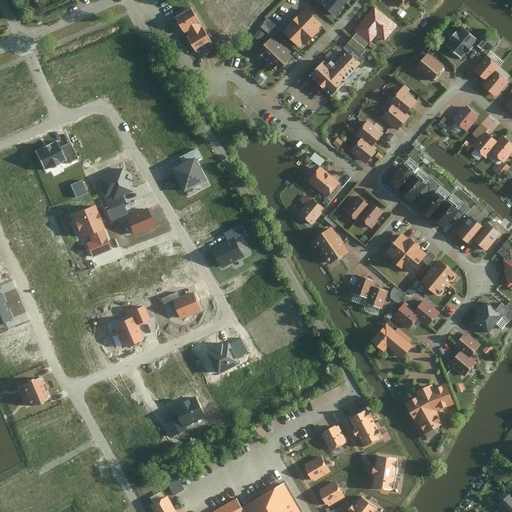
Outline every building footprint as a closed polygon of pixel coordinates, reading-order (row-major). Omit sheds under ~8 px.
[(319,0),(318,2),(334,15),(347,0),(319,0)] [(305,7),(281,33),(300,51),(324,25),(305,7)] [(385,40),(397,26),(374,7),(354,31),(356,33),(351,38),(365,50),(378,35),(385,40)] [(212,43),(192,9),(176,18),(197,53),(212,43)] [(268,18),(261,26),(275,37),(281,29),(268,18)] [(478,42),(463,30),(459,35),(455,31),(449,39),(451,41),(446,48),(463,61),(478,42)] [(484,46),(492,50),(496,41),(483,35),(477,46),(482,49),(484,46)] [(272,39),(259,53),(279,72),(292,58),(272,39)] [(324,62),(309,78),(328,96),(359,64),(347,53),(336,65),(331,61),(327,65),(324,62)] [(427,54),(415,70),(432,83),(444,67),(427,54)] [(496,73),(500,68),(484,55),(472,70),(488,82),(496,73)] [(482,88),(495,99),(508,84),(496,73),(488,82),(482,88)] [(411,90),(404,84),(388,101),(392,105),(403,114),(416,100),(408,93),(411,90)] [(466,132),(477,119),(481,114),(468,104),(464,109),(462,107),(451,120),(466,132)] [(397,129),(407,117),(403,114),(392,105),(382,118),(397,129)] [(438,124),(444,128),(450,119),(445,115),(438,124)] [(374,127),(368,122),(356,135),(361,140),(371,149),(384,135),(380,132),(384,128),(378,123),(374,127)] [(498,144),(482,130),(467,148),(483,161),(490,153),(498,144)] [(333,143),(339,148),(343,143),(338,138),(333,143)] [(498,144),(490,153),(504,165),(511,154),(511,144),(503,138),(498,144)] [(371,149),(361,140),(350,153),(365,165),(376,152),(371,149)] [(56,142),(35,152),(44,170),(65,160),(56,142)] [(412,158),(418,150),(410,144),(404,151),(412,158)] [(196,159),(174,169),(184,190),(206,180),(196,159)] [(340,184),(319,167),(307,181),(328,199),(340,184)] [(411,175),(403,168),(387,186),(396,193),(411,175)] [(123,169),(98,179),(103,191),(108,189),(113,199),(132,191),(123,169)] [(405,201),(420,183),(411,175),(396,193),(405,201)] [(324,211),(305,195),(299,202),(306,207),(298,216),(311,227),(324,211)] [(357,220),(368,207),(356,197),(342,214),(354,224),(357,220)] [(431,222),(444,206),(433,197),(420,213),(431,222)] [(368,229),(381,213),(371,204),(368,207),(357,220),(368,229)] [(441,231),(454,215),(444,206),(431,222),(441,231)] [(94,207),(74,215),(83,237),(89,234),(93,243),(100,240),(96,231),(103,229),(94,207)] [(147,210),(127,218),(134,234),(154,226),(147,210)] [(470,242),(482,228),(470,218),(456,236),(468,245),(470,242)] [(487,255),(503,235),(486,222),(482,228),(470,242),(487,255)] [(341,240),(333,228),(313,241),(320,253),(341,240)] [(427,256),(402,235),(386,254),(394,260),(391,264),(400,271),(403,268),(411,275),(427,256)] [(111,249),(106,237),(100,240),(93,243),(88,244),(93,257),(111,249)] [(236,239),(212,250),(221,268),(244,257),(236,239)] [(328,265),(348,253),(341,240),(320,253),(328,265)] [(456,277),(438,262),(430,271),(448,287),(456,277)] [(421,282),(438,297),(448,287),(430,271),(421,282)] [(374,288),(375,282),(359,277),(354,293),(370,298),(374,288)] [(399,302),(405,293),(395,287),(389,296),(399,302)] [(368,306),(382,311),(388,293),(374,288),(370,298),(368,306)] [(195,293),(175,300),(182,318),(201,311),(195,293)] [(418,316),(426,324),(437,313),(425,301),(414,313),(418,316)] [(407,329),(418,316),(414,313),(403,304),(393,317),(407,329)] [(502,318),(486,304),(471,321),(487,334),(502,318)] [(134,318),(114,325),(123,348),(142,340),(134,318)] [(402,359),(412,347),(386,326),(372,343),(384,352),(388,348),(402,359)] [(469,358),(479,346),(465,334),(455,346),(462,351),(469,358)] [(229,343),(210,354),(221,373),(240,363),(229,343)] [(463,378),(476,364),(469,358),(462,351),(449,365),(463,378)] [(23,385),(27,395),(44,389),(39,378),(23,385)] [(453,405),(446,385),(433,390),(431,385),(414,391),(416,396),(403,402),(422,435),(443,425),(436,413),(453,405)] [(27,395),(31,406),(48,400),(44,389),(27,395)] [(196,399),(177,408),(185,426),(205,417),(196,399)] [(354,419),(368,447),(385,438),(371,411),(354,419)] [(323,433),(333,452),(349,443),(339,424),(323,433)] [(327,456),(308,466),(317,482),(333,473),(336,471),(327,456)] [(379,456),(375,487),(394,489),(398,458),(379,456)] [(187,484),(221,469),(217,460),(183,476),(187,484)] [(238,499),(215,511),(304,511),(284,479),(250,499),(241,504),(238,499)] [(340,479),(321,490),(330,505),(349,495),(340,479)] [(181,482),(171,488),(176,498),(187,492),(181,482)] [(495,501),(506,511),(511,511),(511,497),(509,494),(505,498),(502,494),(495,501)] [(175,511),(166,496),(152,504),(156,511),(175,511)] [(362,497),(350,511),(374,511),(377,508),(362,497)]
